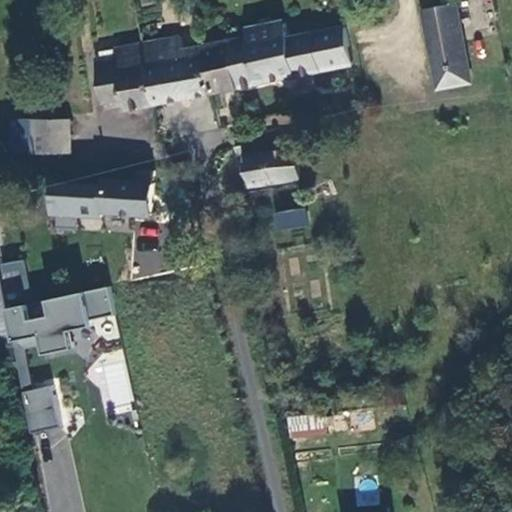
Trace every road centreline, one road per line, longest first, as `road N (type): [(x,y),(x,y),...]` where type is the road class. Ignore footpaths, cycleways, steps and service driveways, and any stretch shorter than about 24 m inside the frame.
road 1 (residential): [(280,511),(196,147)]
road 2 (unknown): [(91,338),(127,511)]
